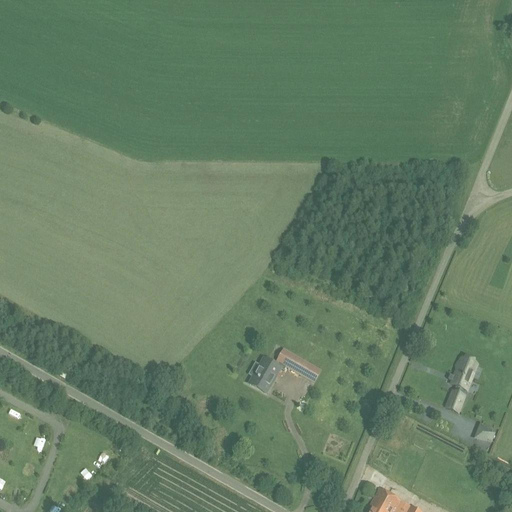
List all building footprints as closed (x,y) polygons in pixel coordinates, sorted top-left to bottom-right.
[(252,387),(266,394),(280,370),(284,372),(286,368),(288,369),(314,383),(320,372),(284,351),(277,363),(278,363),(276,367),(266,362),(262,369),(256,365),(249,375),(256,379),(252,387)] [(446,409),(458,414),(462,404),(459,403),(461,397),(464,398),(464,397),(466,392),(476,366),(461,360),(451,386),(455,387),(453,393),(446,409)] [(334,399),(321,392),(308,414),(320,421),(334,399)] [(479,430),(478,441),(496,443),(497,432),(479,430)] [(98,455),(103,464),(111,458),(105,450),(98,455)] [(93,463),(85,469),(91,477),(99,471),(93,463)] [(77,486),(70,489),(73,498),(80,495),(77,486)] [(399,511),(396,510),(401,502),(379,490),(370,506),(372,507),(369,511),(399,511)]
